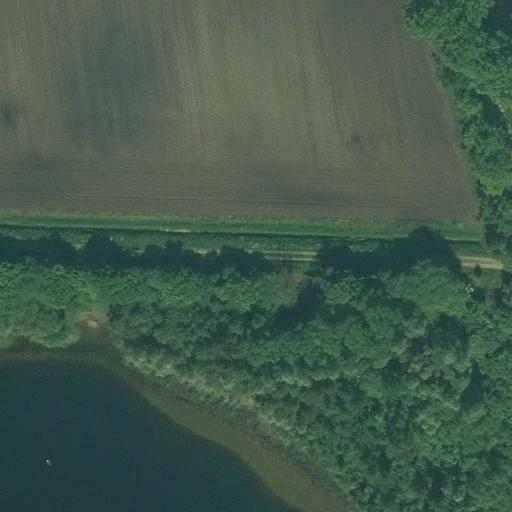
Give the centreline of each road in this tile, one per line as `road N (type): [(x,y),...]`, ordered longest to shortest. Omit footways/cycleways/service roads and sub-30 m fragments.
road 1 (unclassified): [(0,251),(511,270)]
road 2 (unclassified): [(511,219),(448,0)]
